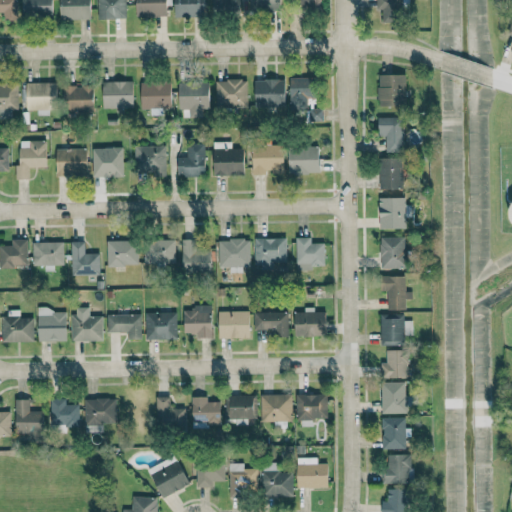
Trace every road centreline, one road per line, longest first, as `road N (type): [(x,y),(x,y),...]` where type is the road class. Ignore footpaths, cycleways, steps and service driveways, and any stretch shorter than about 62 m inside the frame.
road 1 (residential): [(348,511),(348,0)]
road 2 (residential): [(0,51),(351,44),(442,60)]
road 3 (residential): [(0,369),(352,368)]
road 4 (residential): [(0,215),(346,212)]
